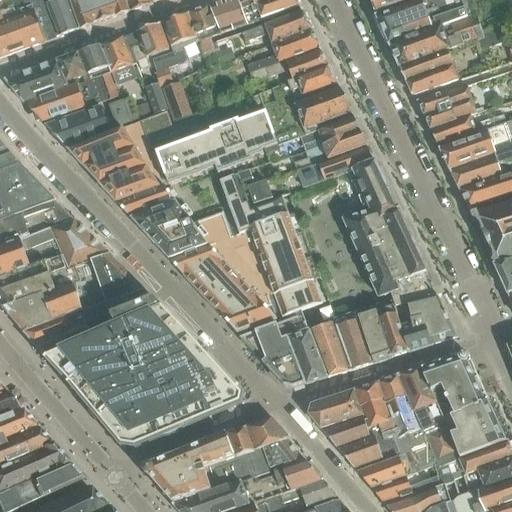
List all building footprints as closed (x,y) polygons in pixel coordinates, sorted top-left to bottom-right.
[(0,25),(0,59),(56,39),(60,38),(49,7),(42,10),(38,0),(11,0),(14,6),(17,17),(13,18),(14,21),(0,25)] [(55,0),(38,0),(42,10),(49,7),(60,38),(80,30),(71,5),(69,0),(61,0),(56,2),(55,0)] [(80,30),(106,21),(113,18),(107,0),(69,0),(71,5),(80,30)] [(129,5),(127,0),(107,0),(113,18),(131,11),(129,5)] [(127,0),(129,5),(131,11),(151,4),(149,0),(127,0)] [(249,26),(238,0),(232,0),(211,7),(213,12),(221,34),(249,26)] [(239,0),(244,10),(274,0),(239,0)] [(300,6),(296,0),(274,0),(244,10),(250,25),(263,21),(263,19),(294,8),(300,6)] [(370,0),(377,14),(417,0),(370,0)] [(429,0),(379,18),(382,26),(384,25),(386,31),(385,31),(388,37),(389,37),(391,42),(390,43),(391,45),(392,45),(393,46),(477,14),(475,10),(485,6),(484,5),(482,0),(429,0)] [(0,11),(0,25),(14,21),(13,18),(17,17),(14,6),(9,8),(9,10),(1,14),(0,11)] [(200,42),(202,41),(221,35),(210,8),(190,14),(192,20),(200,42)] [(272,42),(310,28),(303,13),(262,28),(243,34),(246,42),(270,35),(272,42)] [(477,14),(393,46),(403,68),(448,52),(478,42),(482,52),(507,43),(502,27),(484,33),(477,14)] [(189,62),(184,47),(199,42),(189,15),(164,24),(175,52),(154,60),(158,73),(168,69),(189,62)] [(137,62),(170,50),(162,31),(161,25),(140,33),(145,46),(132,50),(137,62)] [(248,66),(251,74),(297,57),(315,51),(321,49),(310,28),(272,42),(277,56),(248,66)] [(140,33),(138,33),(122,39),(101,47),(113,74),(137,65),(137,62),(132,50),(145,46),(140,33)] [(92,81),(112,74),(100,47),(80,55),(82,61),(89,75),(92,81)] [(233,49),(218,54),(222,66),(236,61),(233,49)] [(290,71),(294,81),(329,68),(322,52),(298,60),(297,57),(251,74),(253,82),(268,76),(270,79),(290,71)] [(448,52),(403,68),(416,97),(459,82),(448,52)] [(82,61),(80,55),(58,63),(67,84),(89,75),(82,61)] [(58,63),(25,75),(35,88),(43,85),(47,96),(69,89),(67,84),(58,63)] [(297,100),(338,85),(329,68),(294,81),(291,82),(297,100)] [(158,74),(156,74),(160,85),(161,89),(174,85),(168,69),(158,73),(158,74)] [(31,102),(26,104),(43,124),(120,98),(112,74),(92,81),(69,89),(47,96),(31,102)] [(26,104),(31,102),(47,96),(43,85),(35,88),(25,75),(8,81),(26,104)] [(354,118),(350,110),(338,85),(297,100),(291,82),(289,83),(260,94),(260,95),(267,114),(278,144),(279,147),(301,139),(300,137),(354,118)] [(181,83),(163,90),(175,124),(193,117),(181,83)] [(160,85),(147,90),(152,105),(156,116),(169,111),(165,100),(161,89),(160,85)] [(468,87),(419,104),(432,132),(472,118),(472,117),(477,115),(468,87)] [(133,99),(111,107),(119,128),(129,124),(128,124),(140,120),(133,99)] [(148,104),(137,108),(141,119),(152,116),(148,104)] [(52,125),(46,127),(69,152),(75,150),(112,135),(102,108),(52,125)] [(261,150),(278,144),(267,114),(240,125),(239,122),(213,132),(214,134),(186,144),(158,154),(170,186),(219,169),(220,173),(253,161),(252,157),(263,154),(261,150)] [(506,115),(492,120),(495,129),(509,124),(506,115)] [(354,118),(300,137),(301,139),(304,147),(306,153),(360,132),(354,118)] [(472,118),(432,132),(440,149),(495,129),(492,120),(475,126),(472,118)] [(495,129),(440,149),(451,171),(511,149),(511,123),(509,124),(495,129)] [(193,225),(165,188),(160,189),(123,131),(112,136),(69,152),(78,161),(117,204),(150,240),(196,291),(234,331),(237,335),(277,320),(234,274),(208,246),(233,237),(224,213),(193,225)] [(308,160),(295,164),(298,172),(319,164),(362,149),(368,147),(360,132),(306,153),(308,160)] [(0,141),(0,172),(20,165),(0,141)] [(376,164),(368,148),(320,165),(319,164),(298,172),(304,189),(353,172),(376,164)] [(511,149),(451,171),(462,192),(503,178),(500,166),(504,165),(510,167),(511,166),(511,149)] [(376,164),(353,172),(363,193),(373,215),(397,207),(376,164)] [(0,223),(57,202),(38,183),(20,165),(0,172),(0,223)] [(245,190),(257,186),(252,172),(240,176),(245,190)] [(511,174),(503,178),(462,192),(470,209),(511,195),(511,174)] [(249,189),(256,207),(279,198),(272,181),(249,189)] [(326,303),(324,299),(286,196),(279,198),(256,207),(251,208),(245,191),(228,197),(241,234),(252,230),(285,317),(302,311),(326,303)] [(0,223),(0,248),(75,220),(57,202),(0,223)] [(478,214),(474,216),(475,220),(477,220),(478,221),(479,222),(480,223),(480,224),(481,223),(485,232),(492,248),(493,248),(497,257),(496,257),(496,260),(495,264),(497,267),(511,262),(511,204),(502,208),(502,207),(497,208),(498,209),(479,216),(478,214)] [(403,290),(400,285),(428,274),(412,240),(397,207),(373,215),(346,223),(381,298),(392,294),(403,290)] [(75,268),(109,255),(75,220),(0,248),(0,305),(5,311),(80,283),(75,268)] [(123,268),(109,255),(75,268),(80,283),(5,311),(26,336),(98,309),(98,308),(112,304),(112,303),(145,291),(123,268)] [(511,262),(497,267),(511,298),(511,297),(511,262)] [(438,294),(428,274),(400,285),(403,290),(392,294),(395,303),(397,308),(439,297),(438,294)] [(37,347),(100,322),(155,300),(145,291),(112,303),(112,304),(98,308),(98,309),(26,336),(37,347)] [(412,353),(458,338),(439,297),(397,308),(412,353)] [(155,300),(100,322),(105,336),(48,359),(73,384),(89,404),(88,404),(90,406),(94,410),(97,407),(105,417),(102,420),(106,424),(105,424),(106,426),(107,426),(123,445),(123,446),(125,447),(125,446),(135,448),(136,449),(138,448),(138,447),(160,438),(160,439),(163,438),(162,437),(167,435),(166,431),(178,425),(179,430),(184,428),(185,429),(187,428),(187,426),(210,417),(210,418),(212,417),(212,416),(234,407),(234,408),(237,407),(237,406),(241,404),(242,397),(240,393),(236,388),(155,300)] [(395,359),(412,353),(397,308),(395,303),(377,308),(395,359)] [(377,308),(359,313),(376,365),(395,359),(377,308)] [(376,365),(359,313),(334,320),(336,324),(353,371),(376,365)] [(241,339),(285,387),(293,389),(329,378),(311,333),(307,323),(304,315),(241,339)] [(37,347),(48,359),(105,336),(100,322),(37,347)] [(329,378),(353,371),(336,324),(315,331),(311,333),(329,378)] [(460,461),(508,442),(489,400),(468,354),(424,370),(460,461)] [(424,370),(400,378),(430,445),(439,465),(434,467),(438,477),(438,478),(441,486),(454,481),(454,480),(453,475),(449,465),(460,461),(424,370)] [(383,460),(355,469),(358,473),(406,456),(413,475),(434,467),(439,465),(430,445),(400,378),(380,385),(397,431),(385,435),(375,439),(383,460)] [(380,385),(356,393),(364,417),(323,430),(340,451),(341,451),(375,439),(385,435),(397,431),(380,385)] [(0,418),(20,410),(4,391),(0,392),(0,418)] [(310,415),(323,430),(364,417),(356,393),(339,398),(313,407),(310,415)] [(0,464),(50,445),(20,410),(0,418),(0,464)] [(246,430),(254,451),(261,447),(270,468),(271,470),(303,459),(289,441),(284,435),(283,434),(276,425),(276,424),(275,423),(270,422),(270,421),(268,422),(269,423),(258,427),(257,426),(256,426),(256,427),(249,430),(249,429),(247,429),(247,430),(246,430)] [(246,430),(227,437),(236,458),(254,451),(246,430)] [(173,504),(174,506),(252,479),(270,473),(269,471),(268,469),(270,468),(261,447),(254,451),(236,458),(227,437),(218,441),(205,447),(205,446),(204,447),(191,452),(189,453),(177,458),(176,458),(175,458),(175,459),(162,464),(161,464),(151,468),(150,469),(150,470),(150,477),(151,479),(151,478),(158,486),(159,488),(159,487),(166,495),(165,495),(166,497),(167,496),(174,504),(173,504)] [(341,451),(340,451),(355,469),(383,460),(375,439),(341,451)] [(460,461),(449,465),(453,475),(454,480),(466,476),(479,471),(511,459),(511,451),(508,443),(508,442),(460,461)] [(0,493),(68,466),(50,445),(0,464),(0,493)] [(406,456),(358,473),(361,476),(367,483),(367,484),(372,491),(408,477),(413,475),(406,456)] [(511,459),(479,471),(466,476),(472,494),(511,481),(511,459)] [(291,493),(323,482),(306,462),(301,464),(283,470),(292,492),(291,492),(291,493)] [(0,511),(11,511),(82,481),(68,466),(0,495),(0,511)] [(179,511),(237,511),(262,503),(262,502),(281,496),(291,492),(292,492),(283,470),(274,473),(275,476),(254,483),(252,479),(174,506),(175,506),(179,511)] [(408,477),(372,491),(387,508),(441,486),(438,478),(438,477),(412,487),(408,477)] [(441,486),(387,508),(390,511),(430,511),(431,511),(450,504),(452,504),(453,503),(458,498),(460,497),(454,481),(441,486)] [(492,511),(494,511),(511,504),(511,481),(472,494),(460,498),(460,497),(458,498),(453,503),(452,504),(455,511),(492,511)] [(281,496),(284,504),(294,501),(304,497),(306,504),(303,505),(304,509),(337,498),(323,482),(291,493),(291,492),(281,496)] [(41,511),(110,511),(89,488),(87,489),(88,490),(41,511)] [(262,503),(237,511),(286,511),(284,504),(281,496),(262,502),(262,503)] [(349,511),(341,501),(313,511),(311,511),(349,511)]
